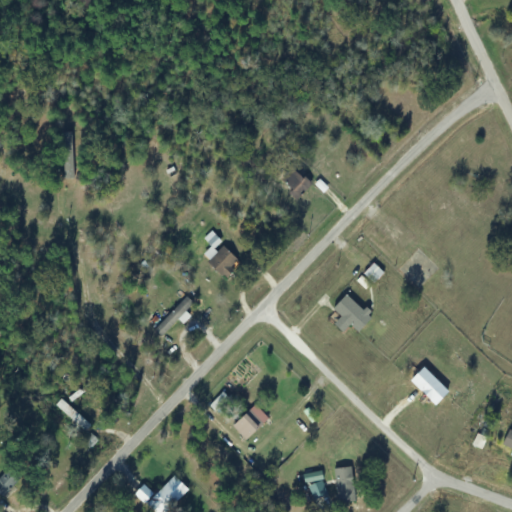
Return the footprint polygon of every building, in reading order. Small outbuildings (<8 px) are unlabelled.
[(62,164),(70,164),(70,130),(62,130),(62,164)] [(299,199),(311,184),(291,169),(280,185),(299,199)] [(206,263),(224,280),(240,263),(221,246),(206,263)] [(334,325),(342,333),(349,326),(357,334),(371,318),(345,295),(331,309),(340,318),(334,325)] [(231,427),(244,442),(263,424),(249,410),(231,427)] [(509,456),(511,457),(511,432),(507,430),(499,445),(511,451),(509,456)] [(350,467),(331,469),(335,503),(354,501),(350,467)] [(0,477),(0,496),(2,498),(20,480),(9,469),(0,477)] [(134,496),(143,503),(150,494),(140,487),(134,496)]
